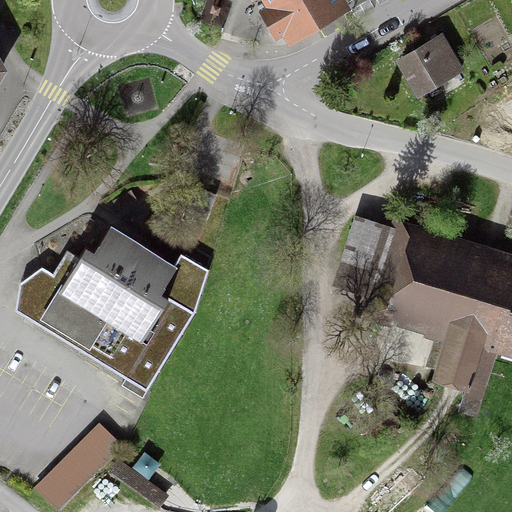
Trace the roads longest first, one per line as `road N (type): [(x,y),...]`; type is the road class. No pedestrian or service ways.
road 1 (residential): [(266,85),(336,125),(511,170)]
road 2 (tertiary): [(87,32),(0,185)]
road 3 (residential): [(266,85),(412,0)]
road 4 (residential): [(145,25),(211,66),(266,85)]
